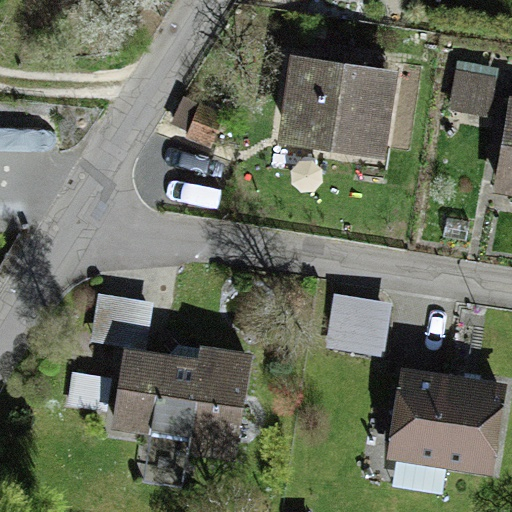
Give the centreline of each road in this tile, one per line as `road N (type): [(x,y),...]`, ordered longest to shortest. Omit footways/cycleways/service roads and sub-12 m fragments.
road 1 (residential): [(71,228),(511,294)]
road 2 (residential): [(220,0),(71,228)]
road 3 (residential): [(71,228),(0,347)]
